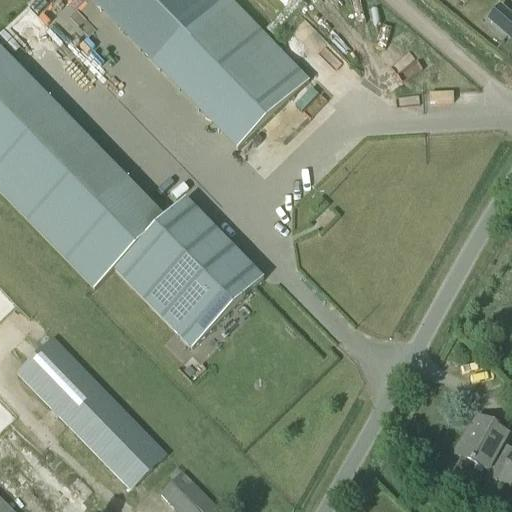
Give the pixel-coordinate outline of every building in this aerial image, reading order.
[(87,0),(237,153),(308,84),(226,0),(87,0)] [(278,0),(289,9),(296,0),(278,0)] [(511,18),(499,8),(487,21),(511,42),(511,40),(511,18)] [(191,352),(263,282),(185,202),(164,222),(0,52),(0,195),(94,292),(114,272),(191,352)] [(168,458),(53,340),(16,376),(130,494),(168,458)] [(511,453),(501,448),(507,436),(477,420),(456,457),(460,459),(454,470),(479,484),(485,473),(487,474),(487,478),(496,483),(498,479),(511,487),(511,453)] [(219,511),(183,475),(161,496),(175,511),(219,511)] [(0,511),(11,511),(0,500),(0,511)]
